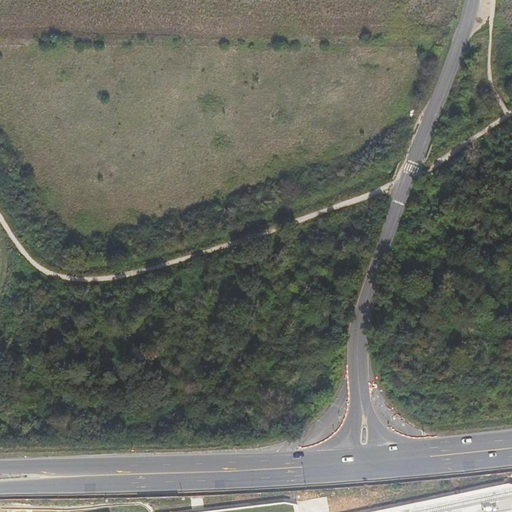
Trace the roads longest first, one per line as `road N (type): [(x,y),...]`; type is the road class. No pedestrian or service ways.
road 1 (unclassified): [(469,0),(365,287),(354,336),(362,394)]
road 2 (primary): [(0,486),(352,470)]
road 3 (primary): [(351,451),(0,465)]
road 4 (primary): [(511,437),(388,449)]
